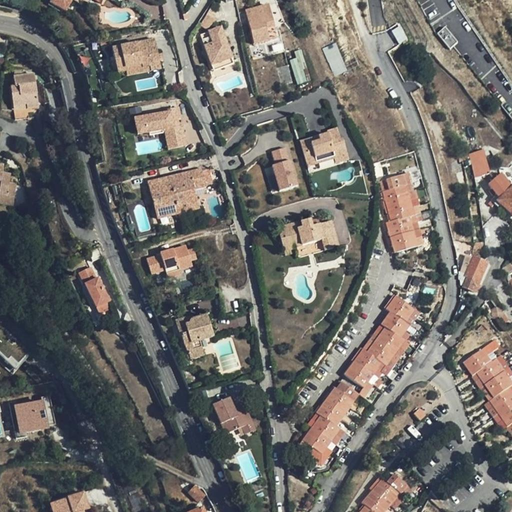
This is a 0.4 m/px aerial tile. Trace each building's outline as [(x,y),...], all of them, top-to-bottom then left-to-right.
[(417,0),(437,34),(438,34),(477,76),(478,75),(511,119),(511,85),(459,8),(454,0),(417,0)] [(454,0),(459,8),(511,85),(511,77),(463,5),(460,0),(454,0)] [(278,37),(269,3),(246,9),(255,43),(278,37)] [(201,26),(208,31),(216,21),(209,15),(201,26)] [(222,30),(211,34),(214,42),(203,46),(211,70),(233,62),(222,30)] [(214,42),(211,34),(200,38),(203,46),(214,42)] [(118,74),(126,72),(125,69),(142,65),(143,68),(150,67),(150,72),(161,70),(154,40),(112,50),(118,74)] [(336,43),(323,48),(333,76),(347,71),(336,43)] [(301,50),(294,53),(303,83),(310,81),(301,50)] [(235,67),(233,62),(211,70),(213,75),(235,67)] [(125,69),(126,72),(127,77),(150,72),(150,67),(143,68),(142,65),(125,69)] [(12,89),(16,108),(29,105),(30,110),(43,107),(35,73),(14,77),(16,88),(12,89)] [(166,115),(139,121),(141,131),(150,129),(151,135),(169,132),(171,142),(189,138),(186,128),(183,129),(180,129),(178,122),(182,121),(185,120),(182,108),(165,112),(166,115)] [(30,110),(22,111),(24,120),(32,119),(30,110)] [(150,129),(141,131),(142,137),(151,135),(150,129)] [(335,163),(349,159),(343,141),(338,142),(336,136),(328,138),(327,135),(317,137),(318,142),(310,144),(309,140),(299,142),(306,167),(317,163),(317,161),(333,156),(335,163)] [(189,138),(171,142),(173,151),(191,148),(189,138)] [(270,151),(280,191),(298,186),(288,146),(270,151)] [(468,154),(474,178),(489,174),(482,150),(468,154)] [(0,166),(0,199),(3,200),(6,188),(9,179),(1,177),(3,167),(0,166)] [(273,192),(279,190),(271,166),(265,167),(273,192)] [(511,172),(509,168),(502,174),(511,187),(511,172)] [(203,210),(199,191),(209,188),(217,186),(213,172),(206,174),(205,171),(151,184),(160,221),(203,210)] [(511,187),(502,174),(489,185),(500,198),(497,201),(511,216),(511,187)] [(382,194),(384,201),(414,195),(412,187),(382,194)] [(0,208),(9,211),(14,189),(6,188),(3,201),(0,199),(0,208)] [(414,195),(384,201),(385,209),(409,204),(415,202),(414,195)] [(409,204),(385,209),(387,216),(411,210),(409,204)] [(416,209),(411,210),(413,218),(408,219),(409,227),(420,225),(416,209)] [(411,210),(387,216),(389,223),(408,219),(413,218),(411,210)] [(131,224),(140,222),(138,213),(129,215),(131,224)] [(408,219),(389,223),(383,225),(385,233),(409,227),(408,219)] [(317,224),(317,222),(309,225),(308,220),(276,230),(285,262),(298,258),(323,250),(337,247),(330,221),(317,224)] [(411,235),(409,227),(385,233),(387,241),(411,235)] [(417,234),(411,235),(413,243),(415,250),(421,249),(417,234)] [(411,235),(387,241),(389,248),(413,243),(411,235)] [(413,243),(389,248),(391,256),(415,250),(413,243)] [(337,247),(323,250),(326,259),(339,256),(337,247)] [(93,265),(104,260),(99,248),(88,253),(93,265)] [(192,269),(191,263),(196,262),(194,251),(187,253),(186,249),(160,255),(160,257),(145,260),(150,276),(164,272),(167,281),(180,277),(180,273),(192,269)] [(298,258),(285,262),(287,268),(300,264),(298,258)] [(475,293),(488,264),(473,258),(465,277),(467,278),(463,288),(475,293)] [(65,264),(61,266),(66,277),(70,275),(65,264)] [(91,311),(93,310),(106,305),(107,304),(97,279),(94,280),(89,268),(76,274),(91,311)] [(391,299),(386,306),(405,320),(410,313),(391,299)] [(106,305),(93,310),(96,317),(109,312),(106,305)] [(405,320),(386,306),(381,312),(385,314),(401,326),(405,320)] [(410,313),(405,320),(410,323),(415,316),(410,313)] [(401,326),(385,314),(380,320),(401,335),(406,329),(401,326)] [(508,322),(503,315),(498,319),(503,326),(508,322)] [(401,335),(380,320),(375,327),(380,331),(396,343),(401,335)] [(410,323),(405,320),(401,326),(406,329),(410,323)] [(207,322),(193,326),(184,329),(184,324),(174,327),(179,342),(181,342),(183,351),(188,358),(203,354),(201,347),(213,343),(207,322)] [(0,361),(13,373),(32,353),(0,323),(0,361)] [(380,331),(375,327),(356,353),(360,357),(366,350),(370,344),(375,337),(380,331)] [(399,345),(396,343),(380,331),(375,337),(394,351),(399,345)] [(404,338),(401,335),(396,343),(399,345),(404,338)] [(389,358),(394,351),(375,337),(370,344),(389,358)] [(385,364),(389,358),(370,344),(366,350),(385,364)] [(403,348),(399,345),(394,351),(399,354),(403,348)] [(467,367),(485,354),(480,346),(461,360),(467,367)] [(380,371),(385,364),(366,350),(360,357),(376,368),(380,371)] [(393,362),(399,354),(394,351),(389,358),(393,362)] [(356,353),(351,359),(371,374),(376,368),(360,357),(356,353)] [(476,371),(490,361),(485,354),(467,367),(471,374),(476,371)] [(384,374),(393,362),(389,358),(385,364),(380,371),(381,372),(384,374)] [(480,376),(499,363),(495,358),(490,361),(476,371),(480,376)] [(351,359),(347,366),(367,380),(371,374),(351,359)] [(485,383),(503,370),(499,363),(480,376),(485,383)] [(367,380),(347,366),(342,372),(362,386),(367,380)] [(372,384),(381,372),(380,371),(376,368),(371,374),(367,380),(372,384)] [(490,390),(508,377),(503,370),(485,383),(490,390)] [(362,386),(342,372),(338,378),(358,392),(362,386)] [(494,397),(508,387),(511,383),(511,382),(508,377),(490,390),(494,397)] [(372,384),(367,380),(362,386),(367,390),(372,384)] [(349,405),(344,412),(349,415),(367,390),(362,386),(358,392),(349,405)] [(493,407),(511,393),(511,392),(508,387),(494,397),(489,400),(493,407)] [(329,390),(324,397),(344,412),(349,405),(329,390)] [(499,414),(511,404),(511,393),(493,407),(499,414)] [(324,397),(319,403),(339,418),(344,412),(324,397)] [(52,400),(14,404),(18,433),(55,429),(52,400)] [(244,439),(255,434),(245,409),(236,413),(231,403),(213,410),(225,439),(241,432),(244,439)] [(339,418),(319,403),(315,409),(335,423),(339,418)] [(503,421),(511,414),(511,404),(499,414),(503,421)] [(298,418),(302,412),(295,407),(291,414),(298,418)] [(335,423),(315,409),(311,414),(316,418),(331,429),(335,423)] [(511,423),(511,414),(503,421),(507,426),(511,423)] [(331,429),(316,418),(310,426),(329,440),(335,432),(331,429)] [(329,440),(310,426),(306,431),(325,445),(329,440)] [(321,451),(325,445),(306,431),(302,437),(321,451)] [(225,439),(228,446),(244,439),(241,432),(225,439)] [(340,435),(335,432),(329,440),(325,445),(330,448),(340,435)] [(321,451),(302,437),(292,451),(311,465),(321,451)] [(326,454),(321,451),(311,465),(315,468),(326,454)] [(310,487),(317,476),(308,469),(300,480),(310,487)] [(382,479),(378,483),(395,499),(400,494),(382,479)] [(378,483),(372,489),(390,505),(395,499),(378,483)] [(204,498),(193,487),(179,502),(183,508),(188,510),(195,502),(197,505),(204,498)] [(372,489),(367,495),(385,511),(390,505),(372,489)] [(84,511),(84,510),(90,508),(85,491),(50,501),(53,511),(84,511)] [(361,502),(365,505),(373,511),(383,511),(385,511),(367,495),(361,502)]
